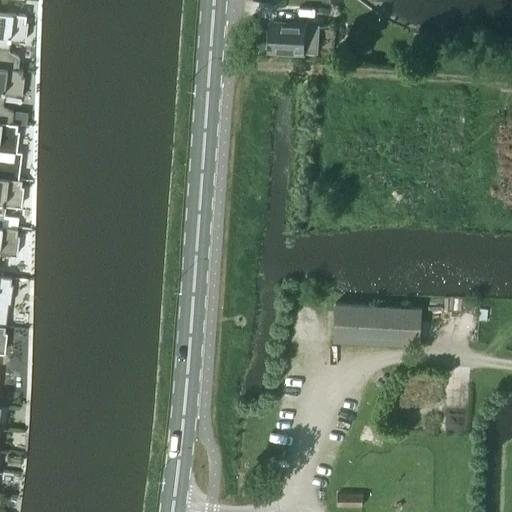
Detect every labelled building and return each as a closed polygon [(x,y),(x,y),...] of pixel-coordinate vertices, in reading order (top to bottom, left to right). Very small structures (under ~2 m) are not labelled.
[(0,67),(16,69),(17,69),(18,57),(7,50),(8,38),(18,39),(18,41),(23,42),(26,22),(24,22),(25,15),(0,11),(0,67)] [(316,51),(317,25),(270,23),(269,49),(316,51)] [(0,67),(0,122),(11,124),(11,123),(12,111),(1,104),(2,92),(15,94),(15,96),(20,96),(23,77),(21,77),(22,69),(17,69),(16,69),(0,67)] [(0,177),(5,178),(5,177),(17,179),(20,152),(15,151),(17,131),(15,131),(16,124),(11,123),(11,124),(0,122),(0,177)] [(0,177),(0,226),(0,227),(0,226),(3,202),(14,204),(14,205),(19,206),(22,187),(20,187),(21,179),(17,179),(5,177),(5,178),(0,177)] [(16,228),(0,226),(0,227),(0,226),(0,251),(10,253),(9,254),(15,255),(17,236),(15,236),(16,228)] [(10,277),(0,275),(0,300),(3,301),(3,303),(9,304),(11,284),(9,284),(10,277)] [(420,344),(422,307),(336,303),(334,340),(420,344)] [(338,506),(362,506),(362,493),(338,493),(338,506)]
